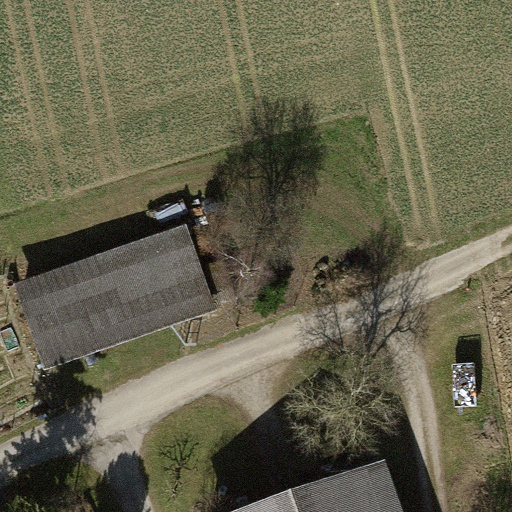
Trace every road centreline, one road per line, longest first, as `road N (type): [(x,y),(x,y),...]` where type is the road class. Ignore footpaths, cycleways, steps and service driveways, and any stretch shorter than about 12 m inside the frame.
road 1 (track): [(102,418),(511,242)]
road 2 (track): [(403,288),(440,511)]
